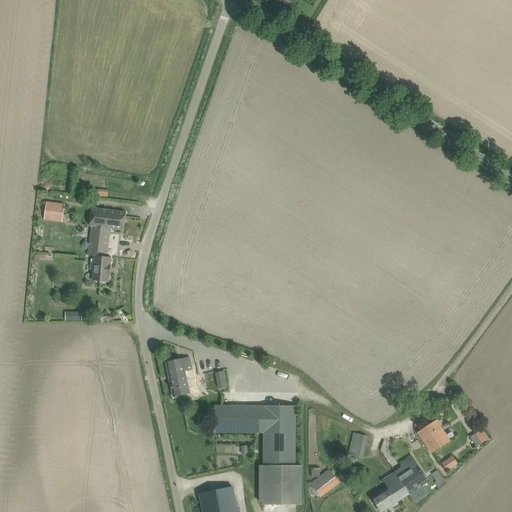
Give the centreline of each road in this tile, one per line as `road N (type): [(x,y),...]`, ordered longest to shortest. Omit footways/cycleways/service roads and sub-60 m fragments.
road 1 (unclassified): [(180,511),(146,360),(141,280),(230,0)]
road 2 (tertiary): [(511,176),(237,0)]
road 3 (unclassified): [(511,285),(410,424)]
